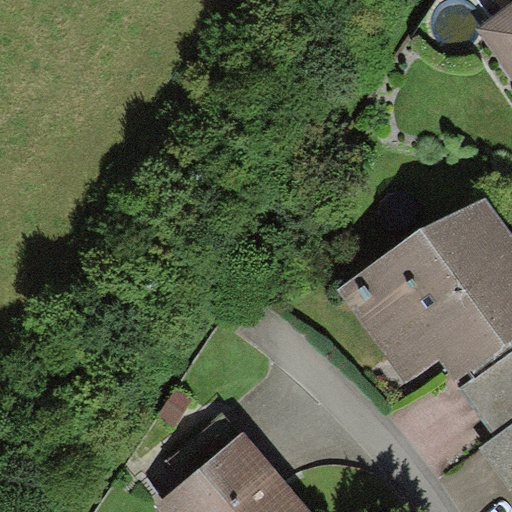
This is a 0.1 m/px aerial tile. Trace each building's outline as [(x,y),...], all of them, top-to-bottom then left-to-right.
[(511,0),(494,0),(465,21),(511,84),(511,0)] [(511,335),(511,252),(465,183),(332,274),(401,375),(435,352),(451,377),(505,341),(511,335)] [(511,352),(505,341),(451,377),(485,426),(511,408),(511,352)] [(511,408),(485,426),(468,438),(500,485),(511,477),(511,408)] [(303,511),(230,427),(148,497),(161,511),(303,511)]
